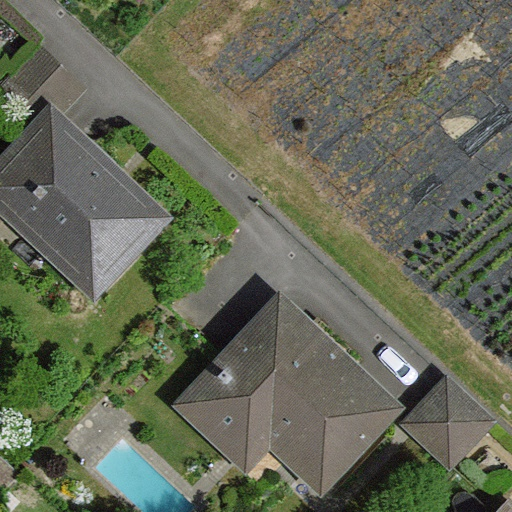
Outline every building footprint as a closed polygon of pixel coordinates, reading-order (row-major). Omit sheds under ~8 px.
[(53,119),(57,123),(87,91),(40,46),(0,88),(0,91),(44,130),(53,119)] [(44,130),(0,178),(0,195),(95,287),(161,219),(117,177),(86,149),(57,123),(53,119),(44,130)] [(93,141),(86,149),(117,177),(123,170),(93,141)] [(230,364),(191,406),(272,478),(284,462),(262,443),(270,434),(323,481),(391,408),(283,306),(230,364)] [(449,381),(409,424),(452,465),(493,421),(449,381)]
